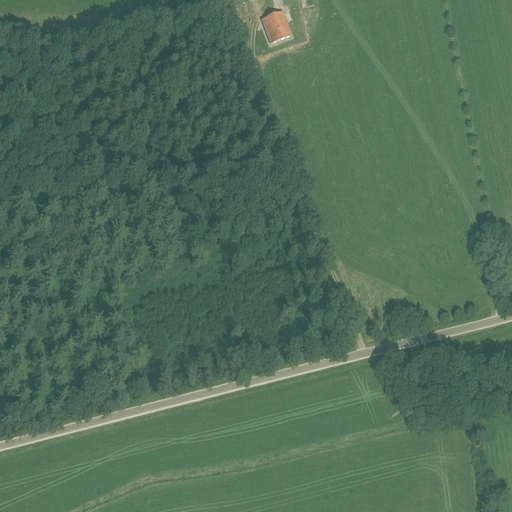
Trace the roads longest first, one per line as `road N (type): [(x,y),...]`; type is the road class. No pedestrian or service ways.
road 1 (unclassified): [(0,446),(511,317)]
road 2 (track): [(0,320),(317,235)]
